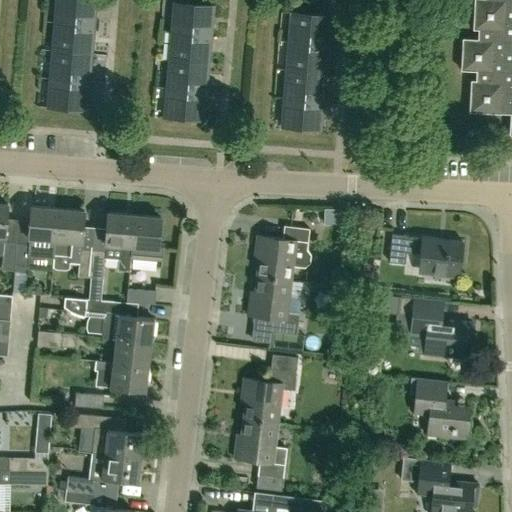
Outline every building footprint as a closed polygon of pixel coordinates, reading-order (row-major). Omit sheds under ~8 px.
[(92,26),(94,0),(56,0),(54,22),(92,26)] [(511,0),(474,0),(473,28),(477,28),(477,39),(462,38),(460,70),(475,71),(475,80),(471,80),(469,112),(501,113),(501,102),(511,103),(509,134),(511,134),(511,0)] [(209,35),(212,7),(173,4),(171,32),(209,35)] [(326,45),(329,17),(291,13),(289,42),(326,45)] [(90,53),(92,26),(54,22),(52,50),(90,53)] [(207,63),(209,35),(171,32),(169,60),(207,63)] [(324,73),(326,45),(289,42),(286,69),(324,73)] [(88,81),(90,53),(52,50),(50,78),(88,81)] [(205,91),(207,63),(169,60),(166,87),(205,91)] [(322,100),(324,73),(286,69),(284,97),(322,100)] [(85,109),(88,81),(50,78),(47,106),(85,109)] [(203,119),(205,91),(166,87),(164,116),(203,119)] [(319,129),(322,100),(284,97),(281,125),(319,129)] [(14,271),(16,243),(5,242),(9,204),(0,202),(0,253),(3,254),(2,270),(14,271)] [(55,240),(58,208),(32,206),(29,238),(55,240)] [(90,277),(93,249),(82,248),(85,210),(58,208),(55,240),(56,240),(55,255),(71,257),(71,263),(80,264),(79,277),(90,277)] [(132,256),(136,215),(110,212),(107,244),(106,244),(106,250),(93,249),(90,277),(103,279),(105,258),(121,259),(120,269),(131,270),(132,256)] [(164,259),(166,243),(160,243),(163,217),(136,215),(132,256),(164,259)] [(258,259),(256,275),(290,279),(292,265),(305,267),(310,263),(311,254),(306,249),(306,244),(308,228),(283,225),(281,238),(257,235),(253,259),(258,259)] [(422,238),(407,237),(408,235),(391,233),(388,260),(405,262),(406,251),(421,253),(420,268),(460,272),(463,241),(422,236),(422,238)] [(27,272),(29,244),(16,243),(14,271),(15,271),(27,272)] [(285,314),(290,279),(256,275),(254,291),(250,290),(247,314),(271,317),(270,330),(296,334),(298,316),(285,314)] [(154,303),(156,290),(128,288),(126,301),(154,303)] [(0,306),(11,307),(12,300),(12,296),(0,294),(0,306)] [(413,297),(401,296),(398,312),(411,313),(410,331),(424,332),(422,353),(464,357),(465,341),(470,341),(472,321),(460,320),(460,324),(440,322),(442,299),(413,296),(413,297)] [(103,337),(116,339),(116,338),(151,342),(152,336),(154,337),(154,336),(155,335),(155,334),(155,333),(155,332),(155,331),(156,331),(156,330),(156,329),(156,328),(156,327),(156,326),(156,325),(155,324),(155,323),(155,322),(155,321),(154,320),(154,319),(154,318),(137,316),(113,314),(114,301),(86,299),(64,297),(64,305),(85,311),(105,313),(103,317),(101,322),(101,326),(101,330),(102,335),(103,337)] [(0,317),(10,319),(11,311),(11,307),(0,306),(0,317)] [(0,330),(9,331),(10,326),(10,319),(0,317),(0,330)] [(0,342),(8,343),(9,341),(9,331),(0,330),(0,342)] [(60,345),(61,332),(38,330),(37,343),(60,345)] [(74,346),(75,333),(61,332),(60,345),(74,346)] [(148,367),(151,342),(116,338),(116,339),(113,362),(148,367)] [(0,355),(7,356),(8,343),(0,342),(0,355)] [(296,371),(298,357),(272,353),(270,368),(269,367),(268,380),(243,377),(240,402),(244,402),(242,417),(277,422),(281,387),(293,389),(295,371),(296,371)] [(144,392),(148,367),(113,362),(95,360),(94,369),(105,371),(111,378),(110,387),(144,392)] [(467,439),(471,406),(444,403),(447,380),(411,377),(409,394),(415,394),(414,412),(429,414),(427,434),(467,439)] [(102,408),(103,395),(75,392),(74,405),(102,408)] [(101,429),(102,415),(74,413),(74,420),(73,426),(94,428),(92,452),(105,453),(141,458),(143,433),(125,431),(101,429)] [(51,431),(52,415),(38,414),(37,429),(51,431)] [(281,490),(285,458),(286,447),(274,445),(277,422),(242,417),(240,433),(237,433),(233,457),(258,460),(254,486),(281,490)] [(138,482),(141,458),(105,453),(102,478),(138,482)] [(0,470),(8,470),(8,457),(0,456),(0,470)] [(48,472),(49,458),(8,457),(8,471),(48,472)] [(450,461),(420,458),(403,457),(401,479),(418,481),(417,493),(432,494),(430,511),(471,511),(472,503),(477,504),(479,482),(448,479),(450,461)] [(47,485),(48,472),(8,471),(8,484),(47,485)] [(94,492),(95,480),(69,477),(68,481),(67,488),(94,492)] [(67,488),(68,481),(60,480),(59,487),(67,488)] [(93,504),(94,492),(67,488),(66,501),(93,504)] [(323,511),(325,500),(274,493),(271,511),(262,511),(237,509),(236,511),(323,511)]
